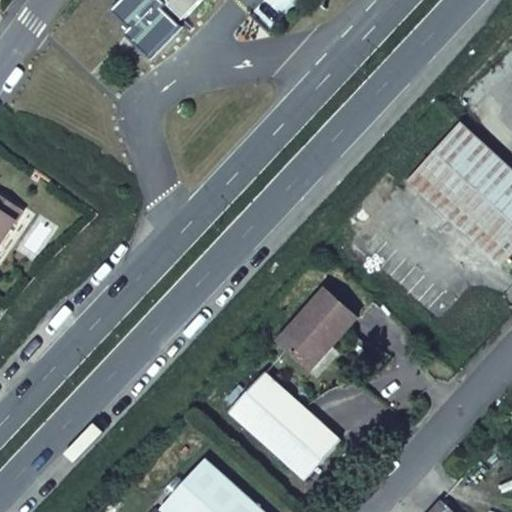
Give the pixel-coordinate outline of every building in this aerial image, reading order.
[(163,0),(185,20),(204,0),(163,0)] [(409,181),(502,267),(511,256),(511,168),(462,124),(409,181)] [(0,210),(15,221),(21,212),(0,197),(0,210)] [(0,243),(15,221),(0,210),(0,243)] [(327,290),(280,342),(307,366),(330,340),(335,344),(359,319),(327,290)] [(330,340),(307,366),(311,370),(335,344),(330,340)] [(232,413),(306,480),(342,441),(267,374),(232,413)] [(207,459),(162,510),(163,511),(266,511),(260,506),(268,498),(256,489),(249,497),(207,459)] [(454,511),(442,501),(431,511),(454,511)]
